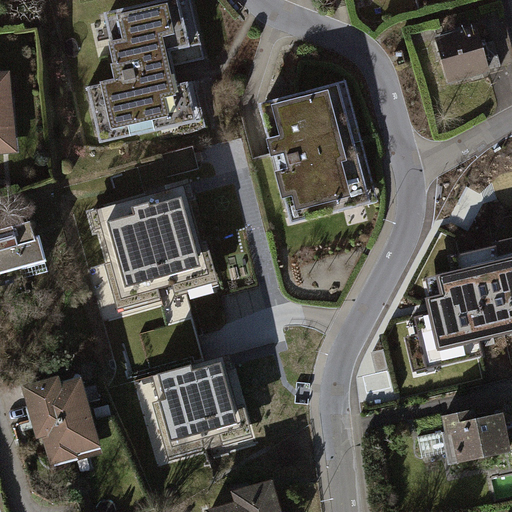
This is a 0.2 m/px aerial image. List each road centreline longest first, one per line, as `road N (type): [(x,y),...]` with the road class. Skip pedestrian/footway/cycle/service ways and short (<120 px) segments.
road 1 (residential): [(406,167),(404,227),(351,345),(336,400),(347,511)]
road 2 (residential): [(256,0),(373,61),(385,78),(406,167)]
